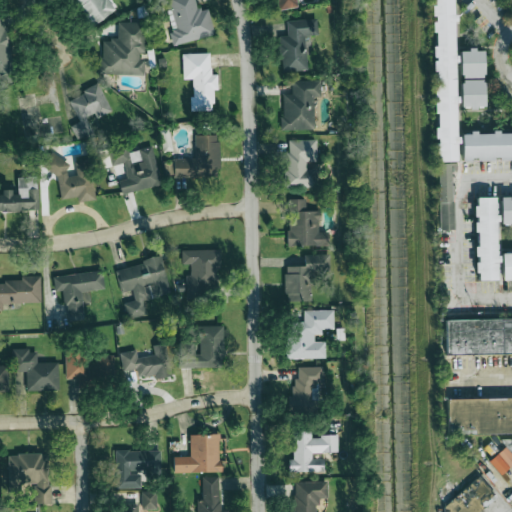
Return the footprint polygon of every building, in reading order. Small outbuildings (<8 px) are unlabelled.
[(114,10),(106,0),(73,0),(91,26),(114,10)] [(214,36),(208,7),(197,10),(194,0),(167,0),(170,9),(167,10),(170,24),(174,44),(214,36)] [(295,0),(272,0),(274,10),(297,7),(295,0)] [(433,0),(435,162),(456,161),(454,0),(433,0)] [(286,20),(287,36),(279,36),(281,72),(307,71),(305,35),(317,35),(316,19),(286,20)] [(144,74),(144,56),(145,56),(145,22),(117,22),(117,40),(101,40),(100,74),(144,74)] [(484,51),(460,50),(460,108),(483,108),(484,51)] [(182,54),(182,79),(191,79),(192,110),(212,110),(212,90),(217,90),(217,75),(210,75),(210,53),(182,54)] [(282,130),(314,129),(314,97),(320,97),(320,80),(291,81),(292,94),(281,94),(282,130)] [(110,110),(99,84),(68,98),(78,122),(69,126),(76,140),(92,133),(87,121),(110,110)] [(511,159),(511,132),(460,132),(461,160),(511,159)] [(195,159),(173,159),(174,177),(211,177),(211,163),(219,163),(218,135),(194,135),(195,159)] [(288,140),(288,151),(284,151),(285,187),(315,186),(314,170),(305,170),(305,161),(316,161),(315,139),(288,140)] [(161,185),(152,146),(128,151),(127,146),(108,151),(111,166),(123,163),(127,178),(118,180),(121,194),(161,185)] [(95,199),(89,159),(74,162),(76,175),(68,176),(65,156),(46,159),(48,174),(56,172),(60,199),(77,197),(78,202),(95,199)] [(452,231),(451,164),(437,165),(438,231),(452,231)] [(0,211),(37,210),(37,176),(17,176),(17,191),(0,191),(0,211)] [(511,195),(501,196),(501,224),(511,223),(511,195)] [(497,280),(497,197),(475,197),(475,280),(497,280)] [(288,246),(328,245),(327,231),(318,232),(318,210),(305,211),(305,198),(286,199),(288,246)] [(186,300),(203,299),(203,286),(217,286),(217,269),(220,269),(220,249),(181,250),(181,264),(190,264),(190,275),(185,275),(186,300)] [(511,278),(511,250),(502,251),(503,279),(511,278)] [(312,301),(312,271),(325,271),(325,254),(304,254),(303,266),(284,266),(284,301),(312,301)] [(170,293),(161,257),(115,268),(121,292),(132,290),(134,300),(123,303),(127,318),(146,313),(143,300),(170,293)] [(53,275),(55,291),(63,290),(66,318),(83,316),(81,292),(104,289),(102,270),(53,275)] [(0,281),(0,292),(0,304),(40,303),(40,275),(20,276),(20,281),(0,281)] [(325,358),(325,342),(314,342),(314,334),(321,334),(321,329),(333,328),(333,310),(303,310),(304,322),(287,322),(288,358),(325,358)] [(511,318),(445,319),(446,355),(511,353),(511,318)] [(223,367),(222,325),(187,326),(188,338),(178,338),(178,368),(223,367)] [(154,354),(137,358),(135,349),(119,353),(122,371),(136,369),(137,377),(153,375),(154,379),(171,376),(165,342),(152,345),(154,354)] [(25,390),(58,390),(58,362),(37,362),(36,349),(12,350),(12,372),(25,371),(25,390)] [(65,379),(113,377),(113,355),(95,355),(95,362),(85,362),(85,350),(64,351),(65,379)] [(0,391),(8,391),(8,365),(0,365),(0,391)] [(291,413),(311,413),(311,399),(320,399),(320,366),(297,366),(297,379),(291,379),(291,413)] [(511,397),(447,399),(447,435),(511,433),(511,438),(503,439),(503,449),(489,460),(499,473),(511,463),(511,397)] [(288,472),(324,471),(324,459),(312,459),(312,453),(337,452),(336,435),(310,436),(310,432),(292,432),(293,460),(288,460),(288,472)] [(189,456),(173,456),(173,472),(220,471),(219,434),(189,434),(189,456)] [(140,488),(140,474),(130,474),(130,470),(160,469),(160,450),(114,451),(115,488),(140,488)] [(33,503),(49,503),(48,454),(8,454),(8,484),(33,483),(33,503)] [(201,476),(202,501),(197,501),(196,511),(226,511),(227,510),(220,511),(219,476),(201,476)] [(477,511),(496,496),(479,476),(441,508),(443,511),(477,511)] [(291,482),(291,511),(316,511),(317,498),(327,498),(327,481),(291,482)] [(141,510),(157,509),(156,491),(141,492),(141,510)] [(137,511),(137,503),(125,504),(125,511),(137,511)]
